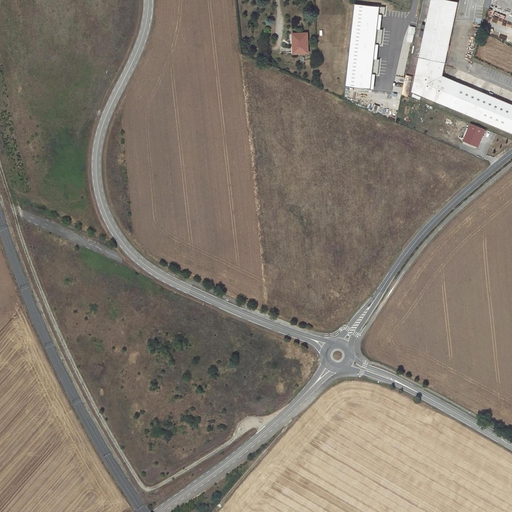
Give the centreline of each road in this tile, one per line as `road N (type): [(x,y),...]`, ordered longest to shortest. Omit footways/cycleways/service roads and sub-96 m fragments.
road 1 (track): [(268,428),(245,424),(228,442),(140,487),(48,311),(0,164)]
road 2 (secondary): [(148,0),(139,46),(97,147),(102,202),(121,240),(155,272),(294,332)]
road 3 (tertiary): [(157,511),(309,388)]
road 4 (tertiary): [(378,293),(426,228),(511,153)]
road 5 (secondary): [(511,447),(390,378)]
